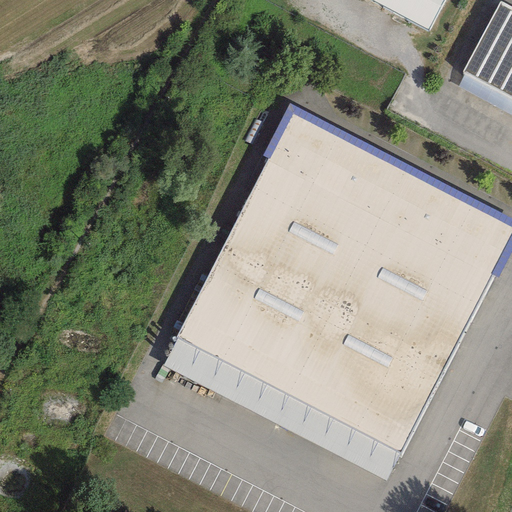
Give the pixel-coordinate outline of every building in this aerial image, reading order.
[(442,0),(370,0),(427,29),(442,0)] [(511,18),(494,9),(457,81),(511,108),(511,18)] [(511,227),(511,230),(489,274),(497,278),(511,248),(511,218),(289,103),(261,156),(268,160),(292,114),(511,227)] [(489,274),(511,230),(511,227),(292,114),(268,160),(176,337),(400,453),(489,274)] [(400,453),(176,337),(162,366),(384,481),(400,453)]
